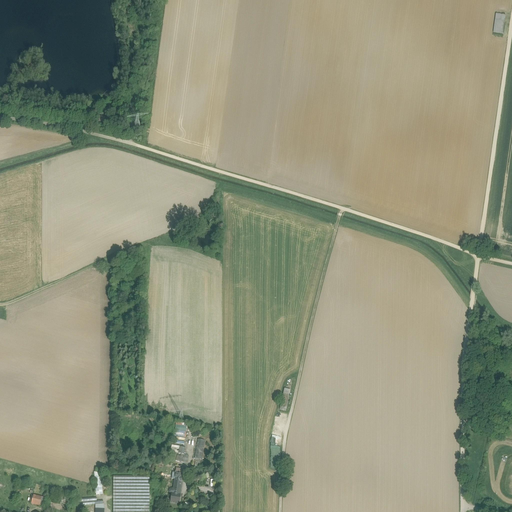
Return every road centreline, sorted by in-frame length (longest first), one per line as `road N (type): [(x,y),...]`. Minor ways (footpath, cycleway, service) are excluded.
road 1 (track): [(0,117),(137,144),(478,255)]
road 2 (track): [(280,511),(283,446),(342,208)]
road 3 (track): [(463,511),(464,352),(478,255)]
road 4 (track): [(478,255),(511,19)]
road 5 (track): [(0,305),(163,236)]
